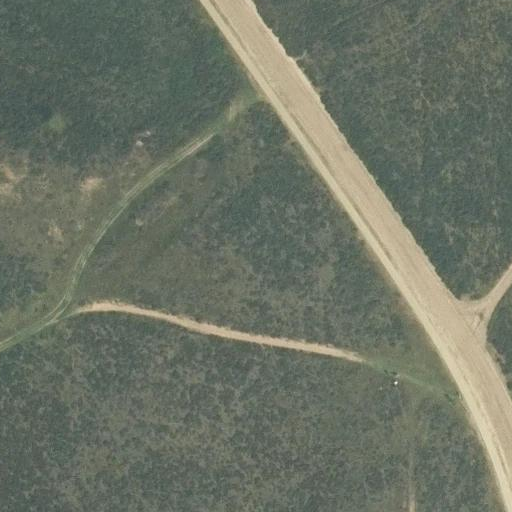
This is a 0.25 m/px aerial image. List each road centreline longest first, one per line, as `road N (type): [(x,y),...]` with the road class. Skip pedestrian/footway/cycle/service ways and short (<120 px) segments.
road 1 (track): [(0,349),(70,313),(115,307),(484,382)]
road 2 (track): [(223,0),(451,328)]
road 3 (track): [(55,320),(110,216),(223,120),(264,59)]
road 4 (track): [(451,328),(484,382),(511,460)]
